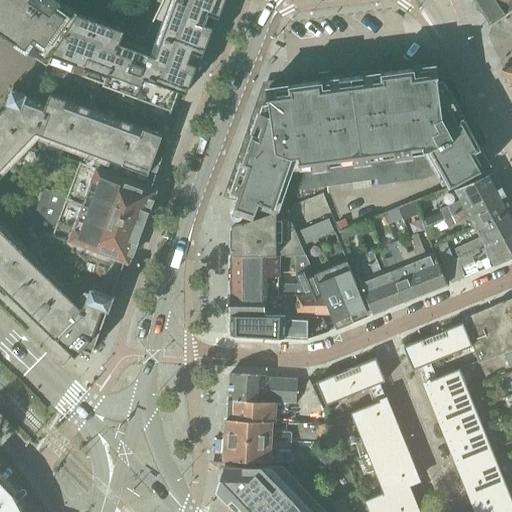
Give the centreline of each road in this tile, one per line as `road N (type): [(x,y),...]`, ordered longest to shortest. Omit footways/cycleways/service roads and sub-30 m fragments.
road 1 (secondary): [(162,309),(197,191),(274,0)]
road 2 (residential): [(387,334),(299,358),(216,356),(189,344)]
road 3 (residential): [(453,511),(387,334)]
road 4 (residential): [(511,276),(387,334)]
road 5 (secondary): [(185,511),(143,391)]
